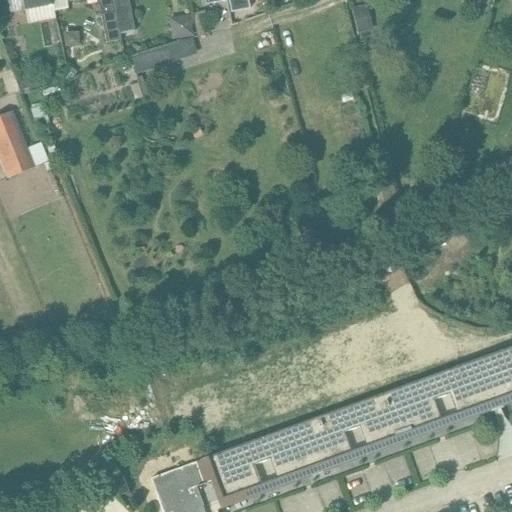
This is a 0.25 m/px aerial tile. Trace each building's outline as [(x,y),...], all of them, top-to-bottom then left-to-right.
[(0,0),(0,19),(11,17),(11,14),(26,11),(52,5),(50,0),(0,0)] [(50,0),(52,5),(53,12),(68,9),(67,2),(78,0),(50,0)] [(112,0),(95,0),(97,7),(98,7),(106,44),(121,41),(120,35),(112,0)] [(127,0),(112,0),(120,35),(134,32),(127,0)] [(366,5),(351,9),(358,35),(372,31),(369,16),(366,5)] [(202,13),(193,16),(198,38),(207,36),(202,13)] [(190,16),(168,19),(171,41),(194,37),(190,16)] [(168,48),(130,60),(134,74),(135,75),(173,63),(168,48)] [(124,55),(112,59),(114,64),(125,61),(124,55)] [(0,95),(17,90),(11,73),(0,76),(0,95)] [(349,85),(339,88),(343,102),(353,98),(349,85)] [(13,112),(0,117),(0,162),(3,170),(7,179),(36,168),(28,148),(13,112)] [(198,128),(191,131),(195,140),(202,137),(198,128)] [(394,183),(379,186),(385,206),(398,204),(394,183)] [(429,200),(423,220),(425,225),(452,215),(445,194),(429,200)] [(416,242),(398,249),(401,258),(419,252),(442,244),(438,232),(415,241),(416,242)] [(511,348),(152,479),(163,511),(218,511),(511,405),(511,348)] [(122,473),(110,478),(118,497),(130,492),(122,473)]
